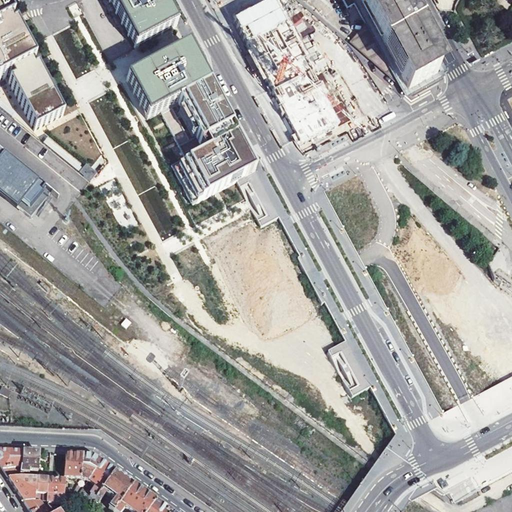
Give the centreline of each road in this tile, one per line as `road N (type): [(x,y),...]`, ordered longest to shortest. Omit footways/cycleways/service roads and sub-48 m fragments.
road 1 (secondary): [(307,222),(435,465)]
road 2 (tertiary): [(191,511),(94,443),(0,438)]
road 3 (secondary): [(287,185),(470,92)]
road 4 (secondary): [(190,0),(268,151)]
